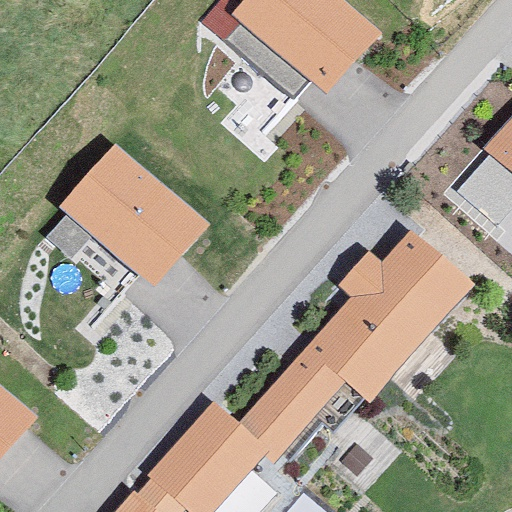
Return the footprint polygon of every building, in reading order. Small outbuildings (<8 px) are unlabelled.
[(323,0),(264,0),(243,24),(323,97),(371,43),(323,0)] [(511,122),(481,158),(511,185),(511,122)] [(118,158),(67,214),(151,291),(202,235),(118,158)] [(465,296),(410,247),(382,278),(370,266),(338,302),(350,313),(243,432),(269,455),(275,460),(340,387),(364,408),(465,296)] [(0,463),(38,422),(0,388),(0,463)] [(186,511),(218,511),(269,455),(243,432),(219,410),(154,483),(186,511)] [(152,511),(132,493),(114,511),(152,511)]
